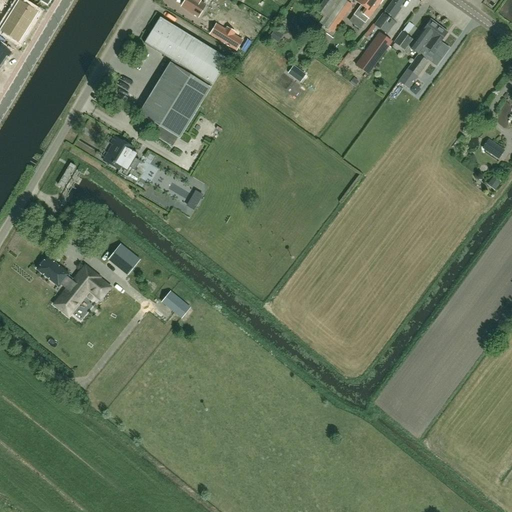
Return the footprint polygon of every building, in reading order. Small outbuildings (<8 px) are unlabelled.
[(20,0),(13,10),(31,23),(38,13),(20,0)] [(183,0),(189,3),(186,9),(198,17),(204,7),(198,4),(200,0),(183,0)] [(215,0),(211,0),(197,25),(237,48),(253,22),(215,0)] [(335,1),(332,0),(323,0),(316,11),(325,17),(335,1)] [(332,33),(336,28),(352,6),(343,0),(341,0),(327,21),(323,26),(332,33)] [(381,3),(383,0),(354,0),(354,1),(361,6),(354,15),(365,23),(372,14),(380,3),(381,3)] [(403,0),(393,0),(385,11),(374,26),(387,35),(396,23),(393,21),(402,9),(399,7),(404,1),(403,0)] [(31,23),(13,10),(7,21),(25,33),(31,23)] [(159,126),(154,134),(172,146),(178,138),(179,139),(228,60),(160,18),(153,30),(152,29),(149,30),(149,35),(144,43),(171,60),(138,113),(159,126)] [(25,33),(7,21),(1,30),(19,43),(25,33)] [(424,47),(435,33),(433,32),(438,26),(430,21),(414,44),(411,48),(414,50),(419,54),(424,47)] [(410,35),(416,27),(411,23),(405,30),(410,35)] [(447,33),(438,26),(433,32),(435,33),(424,47),(434,54),(435,54),(441,46),(439,44),(447,33)] [(394,43),(404,51),(413,39),(402,32),(394,43)] [(356,67),(368,75),(383,53),(372,45),(356,67)] [(428,62),(418,55),(408,70),(409,71),(417,76),(418,77),(428,62)] [(293,68),(288,75),(299,83),(304,76),(293,68)] [(354,78),(351,83),(359,88),(362,83),(354,78)] [(104,161),(120,170),(121,168),(128,172),(131,168),(136,159),(138,155),(132,151),(133,148),(119,140),(116,138),(112,144),(114,145),(111,150),(110,151),(104,161)] [(499,160),(505,151),(492,142),(486,151),(499,160)] [(58,184),(63,187),(76,166),(71,163),(58,184)] [(493,179),(489,186),(499,191),(503,184),(493,179)] [(108,260),(127,276),(139,261),(120,245),(108,260)] [(99,278),(96,276),(86,267),(85,267),(73,282),(66,276),(68,274),(47,257),(37,269),(58,286),(60,284),(67,289),(55,305),(69,316),(78,305),(85,296),(89,291),(100,300),(110,288),(98,279),(99,278)] [(189,308),(170,293),(162,302),(181,318),(189,308)]
